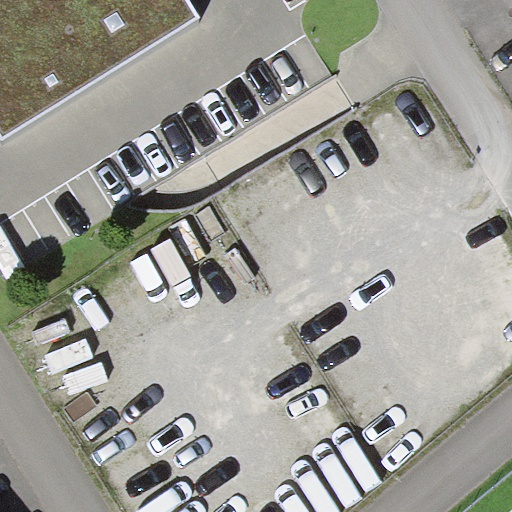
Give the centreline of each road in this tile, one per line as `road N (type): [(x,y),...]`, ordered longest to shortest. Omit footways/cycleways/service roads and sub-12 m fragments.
road 1 (residential): [(397,511),(511,417),(511,175),(400,0)]
road 2 (residential): [(0,388),(76,511)]
